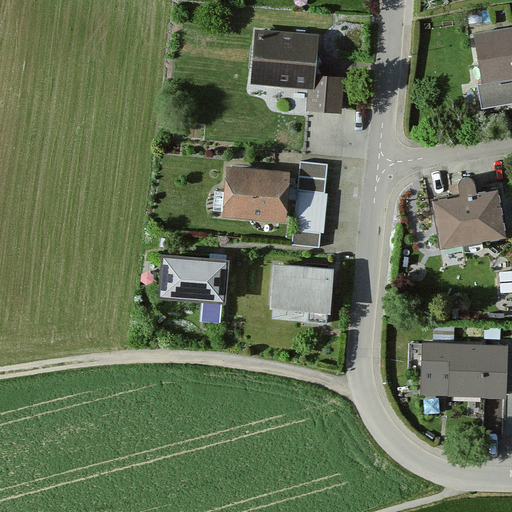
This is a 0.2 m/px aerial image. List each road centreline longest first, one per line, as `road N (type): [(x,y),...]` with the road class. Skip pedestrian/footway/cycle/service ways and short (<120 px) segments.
road 1 (residential): [(511,480),(427,466),(385,435),(364,391),(360,348),(380,164)]
road 2 (track): [(0,378),(122,359),(225,362),(364,391)]
road 3 (residential): [(380,164),(391,0)]
road 4 (residential): [(380,164),(511,142)]
